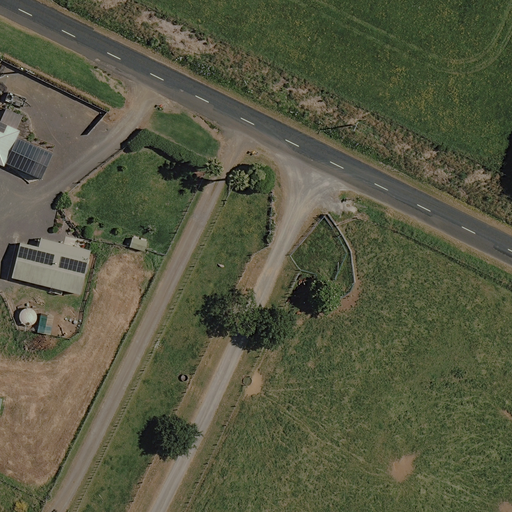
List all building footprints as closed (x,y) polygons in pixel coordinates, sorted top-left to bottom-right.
[(0,166),(2,167),(17,132),(0,124),(0,166)] [(51,154),(35,147),(29,162),(45,168),(51,154)] [(129,239),(126,253),(144,257),(148,244),(129,239)] [(39,241),(37,249),(18,245),(10,279),(79,295),(89,253),(39,241)] [(36,311),(19,309),(18,326),(34,328),(36,311)] [(57,314),(39,312),(38,328),(56,329),(57,314)]
